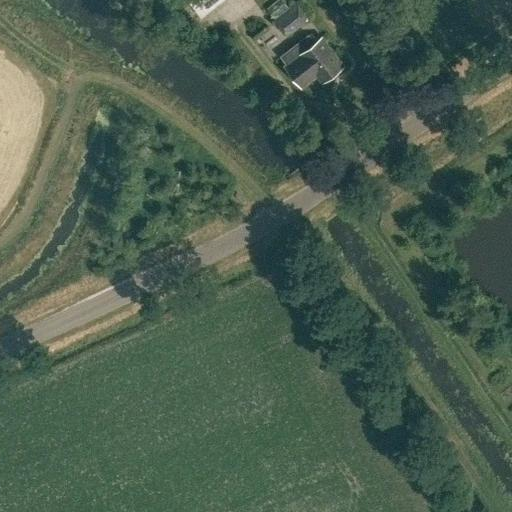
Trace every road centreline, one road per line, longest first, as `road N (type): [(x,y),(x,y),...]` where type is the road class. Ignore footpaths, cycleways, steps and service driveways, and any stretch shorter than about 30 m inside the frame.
road 1 (track): [(0,14),(31,43),(203,137),(308,232),(489,511)]
road 2 (tertiary): [(0,351),(274,220),(511,62)]
